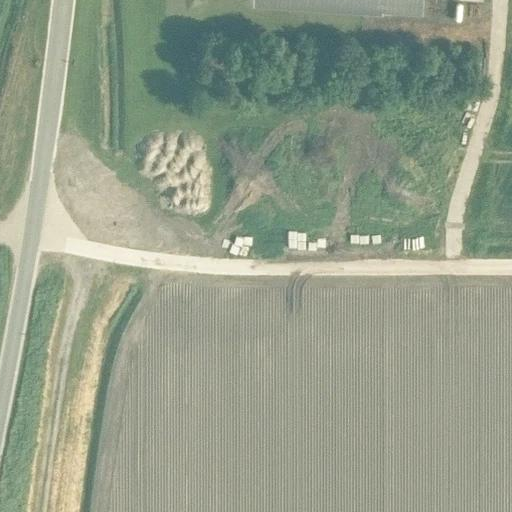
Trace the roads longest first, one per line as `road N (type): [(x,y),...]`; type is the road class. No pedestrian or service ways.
road 1 (unclassified): [(0,398),(31,230),(59,0)]
road 2 (track): [(41,511),(73,266),(43,234),(0,234)]
